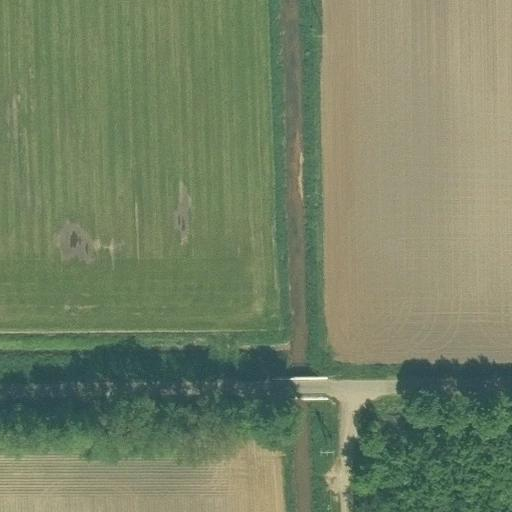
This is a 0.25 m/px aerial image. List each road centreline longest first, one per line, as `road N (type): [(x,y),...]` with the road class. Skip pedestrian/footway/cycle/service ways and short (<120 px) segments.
road 1 (unclassified): [(0,394),(511,390)]
road 2 (track): [(357,391),(347,511)]
